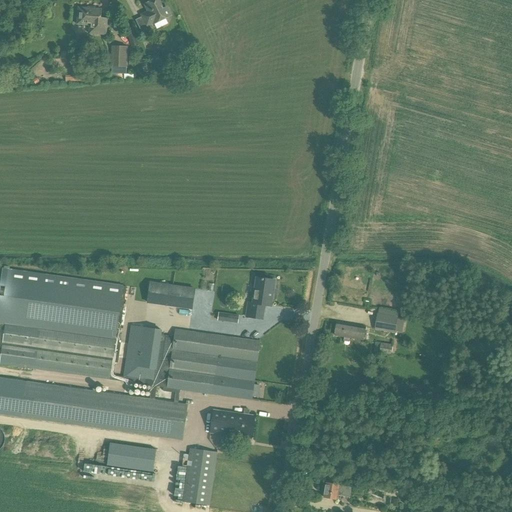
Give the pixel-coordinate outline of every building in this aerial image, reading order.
[(145,14),(142,16),(147,27),(141,30),(143,35),(153,30),(150,26),(154,24),(154,25),(166,19),(170,17),(171,15),(168,10),(166,9),(164,10),(158,0),(155,0),(145,5),(149,14),(145,16),(145,14)] [(108,17),(101,17),(102,14),(99,10),(79,9),(78,22),(81,26),(90,26),(90,31),(94,35),(107,36),(108,17)] [(127,47),(112,47),(111,67),(126,67),(127,47)] [(0,364),(110,380),(116,339),(123,286),(2,269),(0,284),(0,323),(5,324),(0,359),(0,364)] [(214,287),(215,275),(201,274),(201,287),(214,287)] [(271,306),(275,281),(257,278),(254,303),(248,303),(246,317),(263,319),(265,306),(271,306)] [(148,303),(192,310),(195,290),(151,283),(148,303)] [(239,315),(219,313),(217,321),(238,324),(239,315)] [(374,330),(395,333),(398,317),(377,313),(374,330)] [(364,340),(366,328),(337,323),(335,335),(364,340)] [(157,370),(163,330),(131,326),(123,379),(154,383),(156,370),(157,370)] [(175,330),(172,351),(166,388),(213,395),(253,401),(254,392),(261,342),(175,330)] [(379,353),(391,355),(393,344),(381,343),(379,353)] [(183,441),(188,405),(26,382),(0,378),(0,414),(21,418),(183,441)] [(252,439),(255,416),(249,415),(250,410),(245,409),(244,415),(214,410),(211,433),(252,439)] [(159,447),(109,441),(108,449),(115,450),(115,456),(136,458),(135,467),(153,469),(154,458),(158,458),(159,447)] [(190,448),(182,502),(211,506),(218,452),(190,448)] [(327,483),(324,498),(337,500),(338,495),(350,497),(352,488),(339,485),(340,485),(327,483)]
